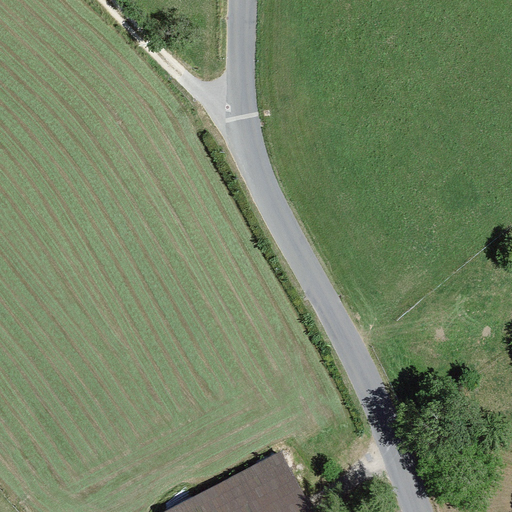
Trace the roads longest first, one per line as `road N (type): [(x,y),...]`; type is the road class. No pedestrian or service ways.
road 1 (tertiary): [(243,0),(242,105),(252,160),(373,389),(419,511)]
road 2 (track): [(242,105),(208,96),(183,77),(106,0)]
